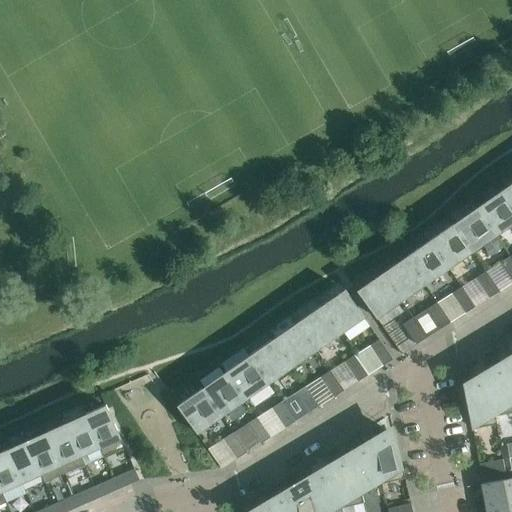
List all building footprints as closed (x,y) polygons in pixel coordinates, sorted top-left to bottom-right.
[(511,180),(499,189),(511,208),(511,180)] [(475,206),(496,236),(511,224),(511,208),(499,189),(475,206)] [(451,222),(472,252),(496,236),(475,206),(451,222)] [(428,239),(449,269),(472,252),(451,222),(428,239)] [(404,255),(425,285),(449,269),(428,239),(404,255)] [(380,271),(401,302),(425,285),(404,255),(380,271)] [(511,259),(510,257),(500,263),(511,280),(511,259)] [(356,288),(377,319),(401,302),(380,271),(356,288)] [(500,292),(486,272),(476,279),(490,299),(500,292)] [(475,308),(462,288),(452,294),(465,314),(475,308)] [(364,318),(345,291),(321,308),(340,335),(364,318)] [(451,323),(438,303),(427,310),(441,329),(451,323)] [(297,324),(316,351),(340,335),(321,308),(297,324)] [(427,338),(413,319),(403,325),(417,345),(427,338)] [(274,341),(292,367),(316,351),(297,324),(274,341)] [(383,366),(393,360),(380,340),(369,347),(383,366)] [(250,357),(269,384),(292,367),(274,341),(250,357)] [(226,373),(245,400),(269,384),(250,357),(226,373)] [(369,376),(355,357),(344,362),(358,382),(369,376)] [(508,367),(486,372),(487,380),(488,380),(495,416),(511,413),(511,384),(509,367),(508,367)] [(344,391),(330,372),(320,378),(334,398),(344,391)] [(203,390),(221,417),(245,400),(226,373),(203,390)] [(488,380),(487,380),(465,384),(473,429),(496,425),(495,416),(488,380)] [(320,407),(306,387),(296,393),(310,413),(320,407)] [(178,407),(197,433),(221,417),(203,390),(178,407)] [(295,422),(282,403),(272,409),(285,429),(295,422)] [(125,448),(106,406),(86,415),(105,457),(125,448)] [(105,457),(86,415),(66,424),(85,466),(105,457)] [(271,438),(258,418),(247,425),(261,444),(271,438)] [(85,466),(66,424),(47,433),(65,475),(85,466)] [(41,475),(45,484),(65,475),(47,433),(27,442),(41,474),(41,475)] [(247,453),(233,433),(223,440),(237,459),(247,453)] [(382,485),(405,479),(395,435),(371,440),(372,447),(373,447),(382,481),(381,482),(382,485)] [(41,474),(27,442),(7,451),(22,483),(41,475),(41,474)] [(372,447),(350,453),(352,459),(353,459),(359,487),(360,487),(381,482),(382,481),(373,447),(372,447)] [(22,483),(7,451),(0,454),(0,487),(2,492),(22,483)] [(352,459),(330,465),(331,472),(332,471),(341,509),(363,504),(359,487),(353,459),(352,459)] [(480,464),(482,476),(505,472),(503,460),(480,464)] [(140,481),(135,469),(125,474),(130,485),(140,481)] [(331,472),(309,477),(311,484),(312,484),(318,511),(341,511),(341,509),(332,471),(331,472)] [(105,482),(110,494),(120,489),(115,478),(105,482)] [(511,478),(483,484),(487,505),(511,500),(511,478)] [(311,484),(289,489),(290,496),(291,496),(294,511),(318,511),(312,484),(311,484)] [(85,491),(90,503),(100,498),(95,487),(85,491)] [(65,500),(70,511),(80,507),(75,496),(65,500)] [(294,511),(291,496),(290,496),(268,501),(270,508),(271,508),(271,511),(294,511)] [(488,511),(511,511),(511,500),(487,505),(488,511)]
